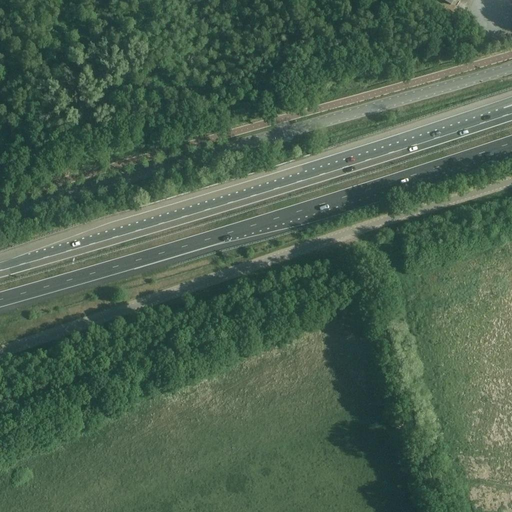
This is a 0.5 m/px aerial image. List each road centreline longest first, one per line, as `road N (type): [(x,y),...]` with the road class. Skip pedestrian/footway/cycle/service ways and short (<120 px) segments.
road 1 (unclassified): [(0,352),(349,229),(511,184)]
road 2 (motorway): [(0,299),(511,142)]
road 3 (motorway): [(510,115),(0,271)]
road 4 (tertiary): [(0,213),(511,69)]
